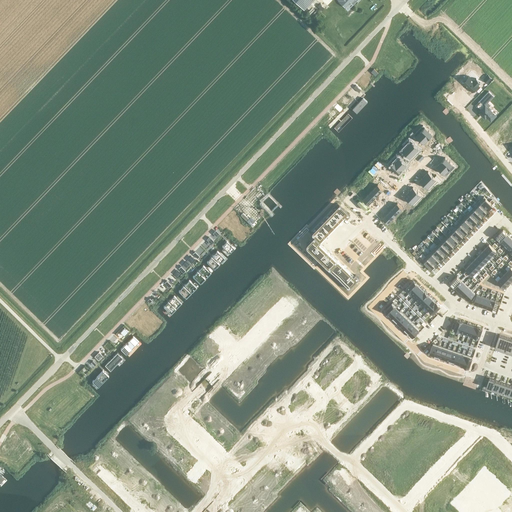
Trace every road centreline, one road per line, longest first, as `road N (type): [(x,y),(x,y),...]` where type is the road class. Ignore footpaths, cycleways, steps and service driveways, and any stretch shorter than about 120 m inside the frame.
road 1 (unclassified): [(14,408),(406,0)]
road 2 (residential): [(285,304),(172,414),(243,481)]
road 3 (residential): [(399,511),(351,461),(405,404),(478,429)]
road 4 (residential): [(481,364),(476,379),(426,362),(370,308),(412,263)]
road 5 (track): [(453,101),(447,96),(471,71),(401,5)]
